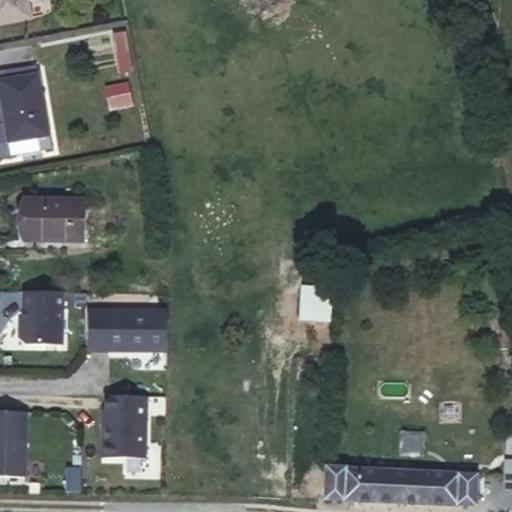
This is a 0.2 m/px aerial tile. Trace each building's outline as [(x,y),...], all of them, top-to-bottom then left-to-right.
[(26,1),(25,0),(0,0),(0,21),(29,17),(26,1)] [(126,33),(114,34),(115,73),(128,73),(126,33)] [(0,80),(34,75),(32,66),(0,71),(0,80)] [(0,156),(50,148),(37,75),(34,75),(0,80),(0,96),(1,99),(0,98),(0,156)] [(129,81),(103,87),(109,112),(134,106),(129,81)] [(82,241),(83,200),(24,199),(23,240),(82,241)] [(63,292),(23,291),(23,308),(20,308),(20,338),(25,343),(62,344),(63,292)] [(169,360),(167,316),(87,315),(85,359),(169,360)] [(148,465),(148,402),(104,401),(103,464),(148,465)] [(0,484),(28,485),(29,417),(0,416),(0,484)] [(472,508),(474,476),(324,467),(322,499),(472,508)]
